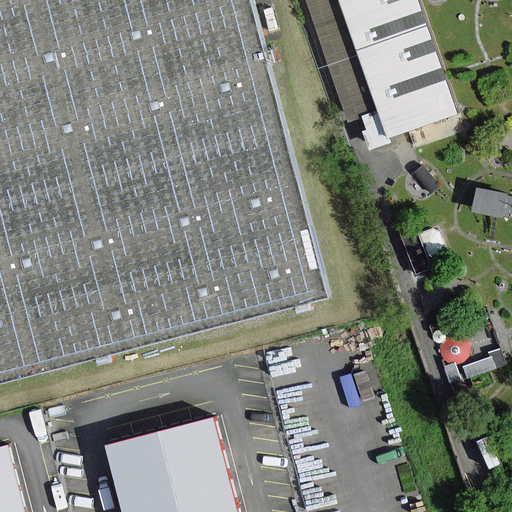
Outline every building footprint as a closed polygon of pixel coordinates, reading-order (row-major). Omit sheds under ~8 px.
[(0,0),(0,380),(337,288),(258,0),(0,0)] [(422,0),(315,0),(354,112),(384,102),(394,130),(460,107),(422,0)] [(511,190),(476,183),(471,204),(511,212),(511,190)] [(238,511),(215,421),(109,448),(125,511),(238,511)] [(31,511),(14,443),(0,447),(0,511),(31,511)]
